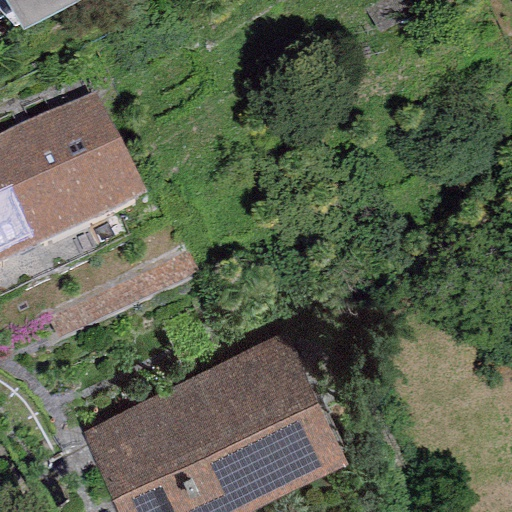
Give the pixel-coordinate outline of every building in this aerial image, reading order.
[(0,0),(0,5),(22,47),(112,0),(0,0)] [(425,0),(384,0),(368,8),(381,33),(430,8),(425,0)] [(97,92),(0,136),(0,261),(145,195),(97,92)] [(0,313),(19,354),(199,272),(177,224),(0,305),(0,313)] [(116,511),(253,511),(347,467),(283,337),(79,436),(116,511)]
